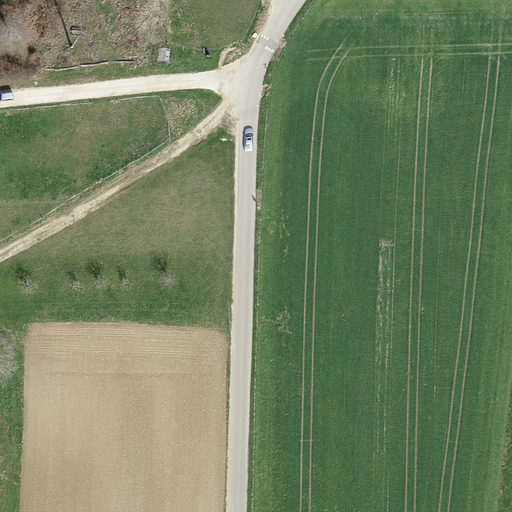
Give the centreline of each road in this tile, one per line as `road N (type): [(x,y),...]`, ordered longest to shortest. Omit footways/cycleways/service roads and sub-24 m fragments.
road 1 (track): [(0,96),(248,75),(204,131),(0,252)]
road 2 (unclassified): [(233,511),(248,75),(289,0)]
